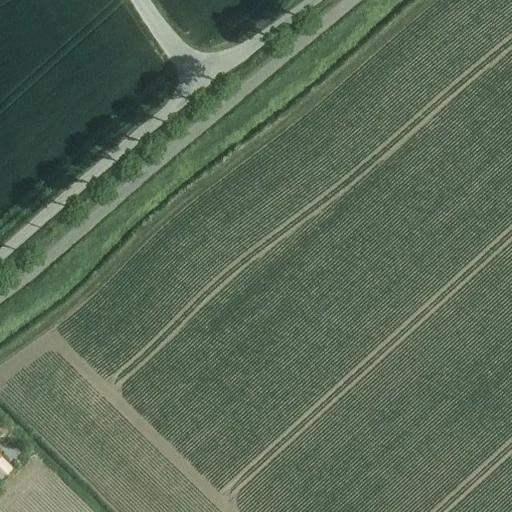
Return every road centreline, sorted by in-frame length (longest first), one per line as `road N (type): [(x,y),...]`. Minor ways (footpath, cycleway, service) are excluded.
road 1 (unclassified): [(0,300),(357,0)]
road 2 (unclassified): [(0,261),(197,80),(322,0)]
